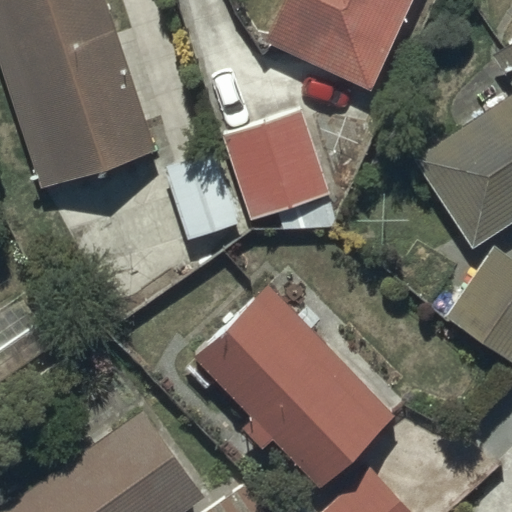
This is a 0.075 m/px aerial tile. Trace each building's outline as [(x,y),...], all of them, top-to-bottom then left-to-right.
[(0,0),(0,61),(38,180),(154,143),(108,0),(0,0)] [(276,0),(262,31),(367,79),(402,0),(276,0)] [(511,81),(511,85),(411,150),(471,241),(511,213),(511,29),(488,46),(511,81)] [(220,139),(244,212),(329,184),(302,101),(217,128),(220,139)] [(244,212),(220,139),(164,158),(186,231),(244,212)] [(511,251),(490,238),(441,309),(511,355),(511,251)] [(259,276),(192,349),(250,405),(237,419),(261,442),(273,430),(319,474),(389,401),(259,276)] [(31,283),(0,305),(0,373),(63,328),(31,283)] [(0,495),(0,511),(164,511),(204,485),(144,397),(0,495)] [(418,511),(367,458),(311,511),(418,511)] [(266,511),(240,477),(189,511),(266,511)]
